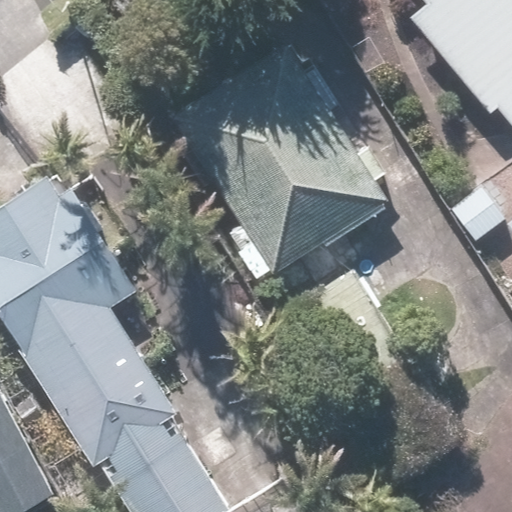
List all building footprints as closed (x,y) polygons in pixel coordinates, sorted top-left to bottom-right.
[(511,0),(437,0),(511,91),(511,0)] [(289,33),(176,108),(247,217),(233,226),(264,273),(392,189),(289,33)] [(81,71),(0,115),(0,201),(171,511),(295,511),(318,500),(81,71)] [(511,255),(462,296),(507,352),(496,361),(511,380),(511,255)] [(398,475),(468,425),(355,266),(285,316),(398,475)] [(32,445),(0,461),(0,511),(6,511),(54,488),(32,445)]
